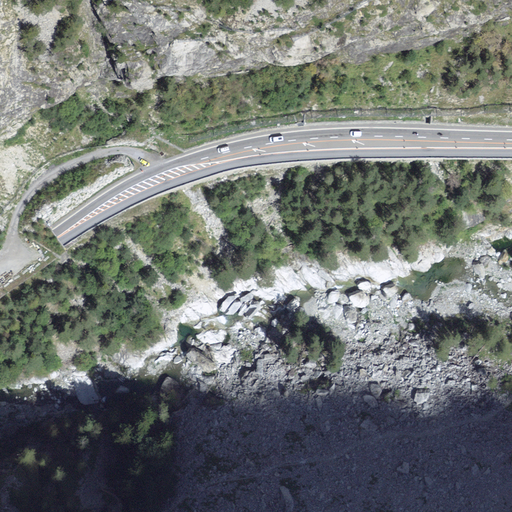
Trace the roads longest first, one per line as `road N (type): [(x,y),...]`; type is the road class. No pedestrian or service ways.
road 1 (primary): [(0,277),(104,206),(194,165),(303,144),(511,143)]
road 2 (track): [(159,178),(135,153),(120,150),(65,168),(25,198),(0,254)]
